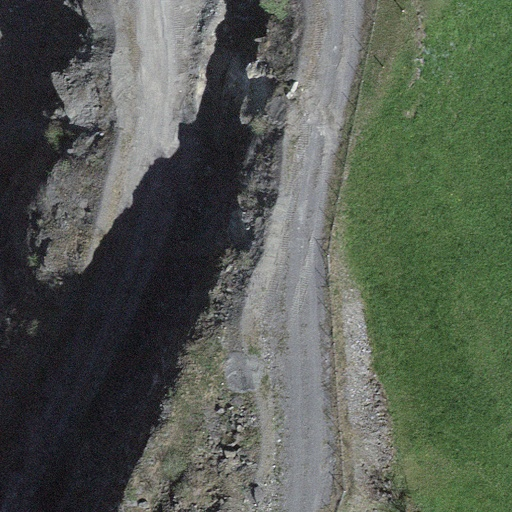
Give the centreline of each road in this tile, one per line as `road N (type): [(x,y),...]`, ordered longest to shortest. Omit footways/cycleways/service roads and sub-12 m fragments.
road 1 (track): [(290,511),(298,421),(285,293),(292,171),(325,53),(324,0)]
road 2 (track): [(0,33),(74,174),(67,324),(0,447)]
